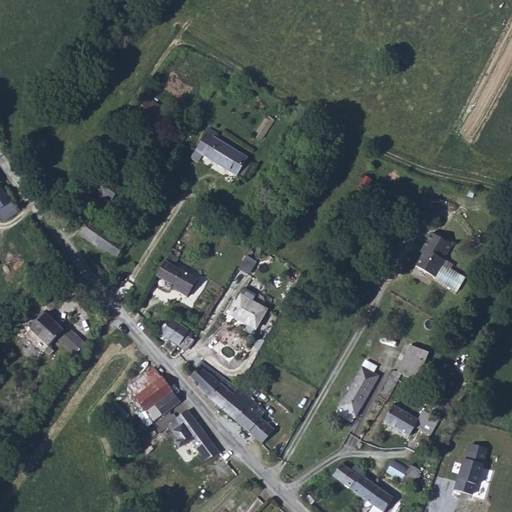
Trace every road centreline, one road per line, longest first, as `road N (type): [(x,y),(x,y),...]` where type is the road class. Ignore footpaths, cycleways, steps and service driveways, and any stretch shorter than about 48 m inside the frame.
road 1 (unclassified): [(115,311),(303,511)]
road 2 (unclassified): [(115,311),(0,483)]
road 3 (unclassified): [(0,158),(115,311)]
